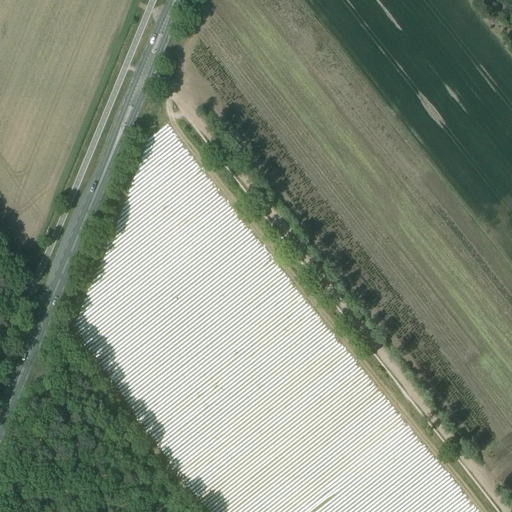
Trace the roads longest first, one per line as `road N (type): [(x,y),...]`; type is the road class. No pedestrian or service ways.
road 1 (track): [(507,511),(180,101)]
road 2 (primary): [(0,424),(116,141)]
